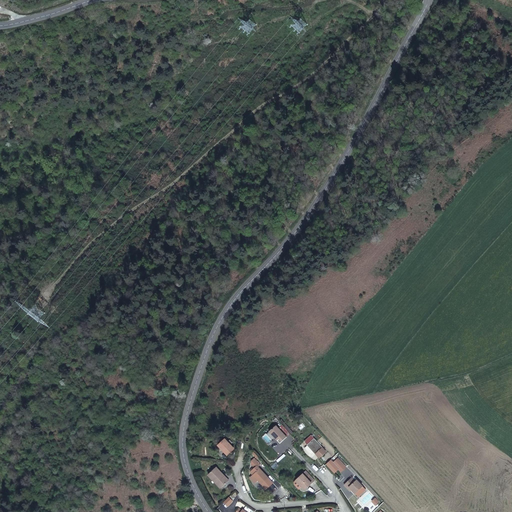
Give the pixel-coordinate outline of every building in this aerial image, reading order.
[(276,426),(269,432),(274,437),(280,443),(286,437),(290,434),(283,425),(278,429),(276,426)] [(272,440),(266,434),(262,438),(269,445),(273,441),(272,440)] [(308,446),(313,451),(319,458),(326,452),(319,445),(321,444),(318,440),(316,442),(311,436),(304,442),(308,446)] [(233,448),(230,445),(227,442),(225,440),(219,446),(227,454),(233,448)] [(310,454),(313,451),(308,446),(305,448),(310,454)] [(254,458),(251,460),(257,466),(255,468),(250,472),(254,476),(258,480),(261,484),(268,478),(258,467),(260,465),(254,458)] [(338,459),(333,463),(339,470),(341,472),(346,468),(338,459)] [(339,470),(333,463),(331,461),(327,464),(335,473),(339,470)] [(215,480),(222,487),(229,481),(216,467),(208,475),(214,481),(215,480)] [(306,472),(296,480),(302,486),(305,489),(314,480),(306,472)] [(355,494),(362,487),(356,480),(355,481),(352,477),(344,485),(350,491),(352,490),(355,494)] [(366,490),(362,487),(355,494),(358,497),(366,490)]
